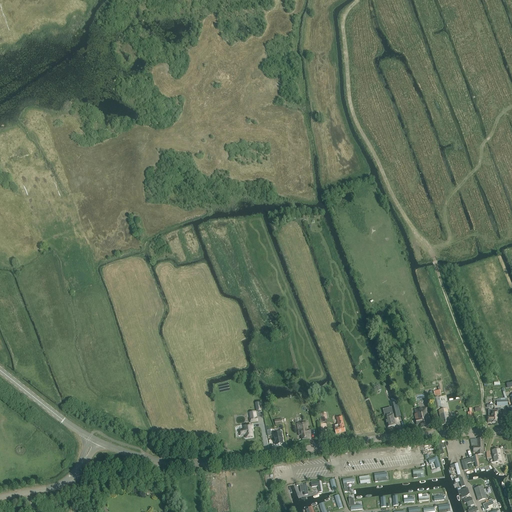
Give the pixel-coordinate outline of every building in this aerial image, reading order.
[(404,350),(404,348),(394,351),(396,358),(405,355),(405,352),(404,350)] [(433,399),(436,410),(441,409),(439,398),(433,399)] [(392,413),(391,408),(383,410),(385,416),(388,428),(393,427),(394,427),(395,426),(396,426),(392,413)] [(427,408),(415,410),(415,415),(414,415),(416,425),(419,425),(420,428),(431,427),(427,408)] [(450,424),(447,410),(439,411),(441,422),(442,421),(443,425),(450,424)] [(502,410),(497,410),(494,410),(494,412),(495,412),(495,416),(494,416),(494,423),(498,423),(498,421),(501,421),(501,414),(502,414),(502,410)] [(256,411),(249,413),(250,423),(257,422),(256,412),(256,411)] [(320,424),(323,423),(327,422),(328,422),(326,413),(318,415),(320,424)] [(345,432),(343,424),(341,416),(336,418),(338,425),(334,426),(335,429),(336,434),(345,432)] [(302,422),(297,423),(297,424),(299,436),(301,435),(302,440),(308,439),(308,434),(310,434),(309,430),(308,430),(307,422),(302,423),(302,422)] [(240,436),(245,435),(245,438),(253,437),(252,429),(253,429),(252,425),(243,426),(244,430),(239,430),(240,436)] [(275,442),(276,445),(282,444),(280,431),(273,432),(274,439),(273,439),(274,442),(275,442)] [(473,453),(477,453),(477,455),(484,455),(484,452),(485,452),(485,448),(483,448),(483,439),(477,439),(477,447),(473,447),(473,453)] [(501,461),(499,450),(492,451),(495,462),(501,461)] [(482,486),(474,489),(477,498),(479,497),(480,501),(486,499),(482,486)] [(467,488),(458,492),(459,495),(460,494),(461,499),(470,496),(467,488)] [(347,491),(343,491),(345,499),(351,498),(350,493),(347,494),(347,491)] [(337,496),(333,497),(337,510),(341,508),(337,496)]
